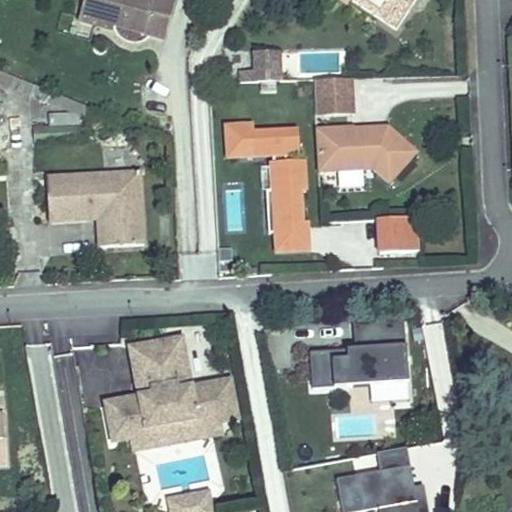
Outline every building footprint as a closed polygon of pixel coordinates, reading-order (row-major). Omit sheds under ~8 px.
[(180,0),(89,0),(84,15),(101,20),(103,15),(120,20),(170,35),(180,0)] [(356,0),(401,30),(421,0),(356,0)] [(120,20),(103,15),(101,20),(118,25),(120,20)] [(284,50),(258,50),(259,70),(285,69),(284,50)] [(259,70),(259,81),(285,80),(285,69),(259,70)] [(243,70),(244,81),(259,81),(259,70),(243,70)] [(353,118),(353,80),(313,81),(313,118),(353,118)] [(229,127),(229,156),(275,156),(275,168),(276,191),(267,191),(267,235),(275,235),(295,235),(295,220),(305,220),(304,189),(309,189),(309,161),(292,162),(292,155),(302,155),(302,130),(257,130),(257,126),(229,127)] [(420,153),(392,127),(358,129),(358,127),(320,129),(323,172),(370,170),(369,165),(375,164),(376,169),(377,169),(392,183),(420,153)] [(275,168),(264,168),(264,191),(267,191),(276,191),(275,168)] [(140,171),(47,172),(47,216),(84,215),(84,210),(97,210),(97,215),(97,244),(141,243),(140,171)] [(338,173),(337,187),(360,189),(361,175),(338,173)] [(381,235),(382,251),(421,248),(419,214),(389,216),(390,235),(381,235)] [(379,216),(381,235),(390,235),(389,216),(379,216)] [(309,249),(309,220),(305,220),(295,220),(295,235),(275,235),(275,250),(309,249)] [(216,248),(216,260),(230,260),(230,247),(216,248)] [(353,349),(308,352),(310,389),(406,381),(401,316),(376,318),(378,347),(353,349)] [(376,318),(351,320),(353,349),(378,347),(376,318)] [(231,382),(191,389),(182,339),(131,348),(140,397),(141,406),(122,410),(120,401),(106,403),(113,442),(131,439),(148,436),(146,428),(202,419),(203,426),(219,423),(237,420),(231,382)] [(140,397),(120,401),(122,410),(141,406),(140,397)] [(390,433),(388,413),(333,419),(336,439),(390,433)] [(202,419),(146,428),(148,436),(131,439),(133,451),(221,435),(219,423),(203,426),(202,419)] [(374,453),(377,470),(408,465),(404,447),(374,453)] [(410,476),(408,465),(377,470),(334,478),(340,511),(349,511),(376,507),(392,504),(393,511),(426,511),(421,484),(412,486),(406,487),(404,477),(410,476)] [(205,494),(166,501),(167,511),(177,511),(208,507),(205,494)]
